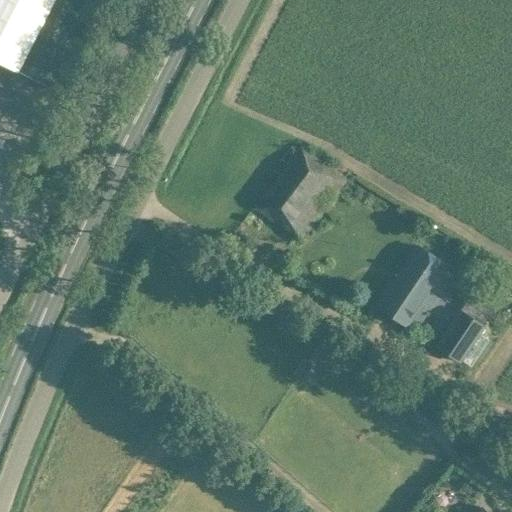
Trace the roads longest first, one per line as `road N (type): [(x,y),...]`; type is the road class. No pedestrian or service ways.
road 1 (unclassified): [(0,508),(127,212),(236,0)]
road 2 (unknown): [(138,190),(355,353),(454,462),(511,506)]
road 3 (primary): [(0,400),(202,0)]
road 4 (unclassified): [(147,0),(26,239)]
